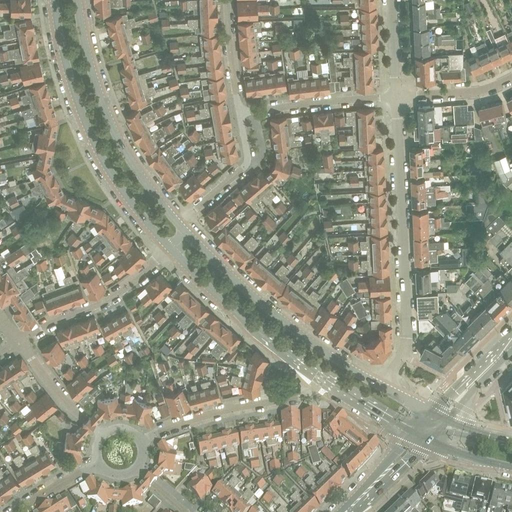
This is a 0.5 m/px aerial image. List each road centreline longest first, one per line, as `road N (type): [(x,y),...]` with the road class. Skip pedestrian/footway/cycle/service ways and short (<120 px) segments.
road 1 (unclassified): [(380,386),(406,337),(396,98)]
road 2 (primary): [(55,0),(92,141),(171,250)]
road 3 (primary): [(177,224),(112,126),(78,0)]
road 4 (primary): [(380,386),(262,305),(186,235)]
road 5 (primary): [(171,250),(324,380)]
road 6 (residential): [(142,440),(205,415),(314,391),(324,380)]
road 7 (residential): [(20,343),(125,287),(171,250)]
road 8 (residential): [(239,113),(396,98)]
road 9 (residential): [(177,224),(244,169),(239,113)]
road 10 (residential): [(101,436),(20,343)]
